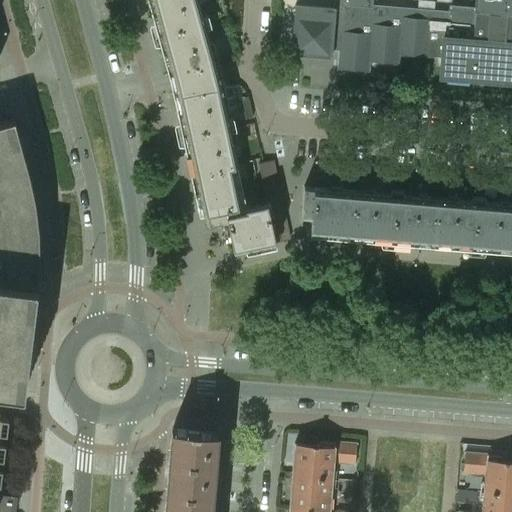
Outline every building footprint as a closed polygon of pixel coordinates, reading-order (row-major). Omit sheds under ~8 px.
[(153,0),(156,9),(150,11),(163,58),(169,56),(173,73),(176,82),(182,109),(176,110),(185,155),(186,158),(192,157),(206,223),(227,219),(233,250),(275,241),(267,205),(233,212),(232,207),(240,206),(232,166),(238,165),(230,130),(235,129),(233,117),(227,118),(217,71),(215,62),(205,27),(211,26),(207,14),(202,15),(197,0),(153,0)] [(511,0),(334,0),(334,7),(330,7),(295,4),(291,53),(330,56),(331,41),(340,42),(338,67),(339,67),(367,69),(367,70),(368,70),(368,59),(396,62),(397,63),(398,52),(426,54),(425,55),(427,55),(428,40),(442,41),(439,76),(511,82),(511,0)] [(13,118),(0,121),(0,389),(24,392),(31,333),(37,286),(36,286),(38,257),(37,228),(34,199),(28,171),(13,118)] [(258,163),(261,180),(267,205),(275,241),(289,238),(272,160),(258,163)] [(511,203),(484,201),(484,195),(472,194),(471,200),(402,194),(402,189),(390,188),(390,193),(303,186),(301,216),(311,217),(310,230),(368,234),(367,240),(416,244),(417,238),(450,241),(449,247),(473,249),(498,251),(499,245),(511,246),(511,203)] [(0,482),(2,468),(0,467),(0,457),(3,458),(5,443),(0,441),(0,431),(6,433),(8,417),(0,416),(0,418),(0,417),(0,482)] [(210,511),(217,433),(183,430),(171,428),(164,511),(210,511)] [(315,444),(294,442),(292,462),(291,475),(331,479),(332,462),(354,463),(356,443),(319,440),(319,441),(318,443),(317,443),(316,443),(315,443),(315,444)] [(511,460),(505,460),(505,459),(504,459),(502,458),(502,457),(501,456),(501,455),(464,452),(463,472),(484,474),(483,491),(511,493),(511,460)] [(331,479),(291,475),(289,507),(328,510),(331,479)] [(511,511),(511,493),(483,491),(481,511),(511,511)] [(13,511),(16,497),(0,495),(0,511),(13,511)]
